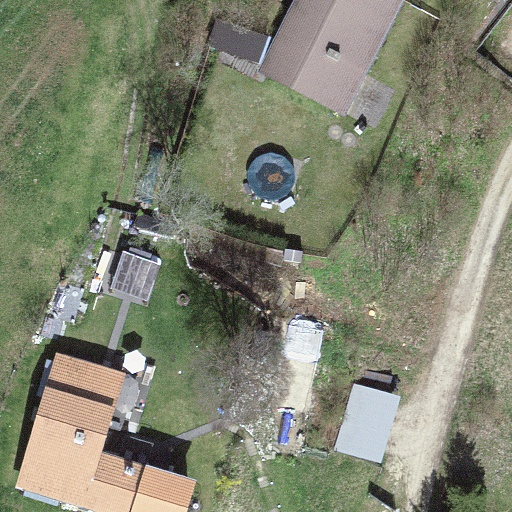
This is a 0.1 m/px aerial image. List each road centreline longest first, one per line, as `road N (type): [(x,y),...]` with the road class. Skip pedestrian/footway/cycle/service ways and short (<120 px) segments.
road 1 (track): [(418,511),(511,223)]
road 2 (track): [(465,367),(383,511)]
